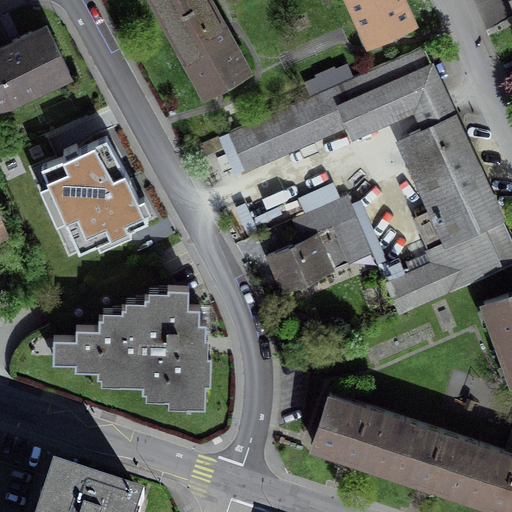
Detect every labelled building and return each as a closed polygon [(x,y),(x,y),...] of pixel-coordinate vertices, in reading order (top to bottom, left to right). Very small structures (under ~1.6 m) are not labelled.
[(247,70),(208,0),(156,0),(207,92),(247,70)] [(352,0),(370,39),(412,21),(402,0),(352,0)] [(0,48),(0,99),(11,97),(69,69),(47,25),(0,48)] [(511,264),(511,236),(429,52),(235,138),(253,178),(398,113),(457,245),(386,277),(403,313),(511,264)] [(108,134),(36,165),(45,187),(36,191),(55,236),(64,232),(74,257),(98,247),(101,252),(132,239),(129,233),(148,225),(145,219),(151,217),(144,200),(137,203),(108,134)] [(331,269),(315,236),(271,257),(286,290),(331,269)] [(208,411),(190,285),(70,334),(70,364),(208,411)] [(511,291),(486,301),(511,373),(511,291)] [(511,455),(507,453),(332,396),(317,441),(511,505),(511,455)] [(138,511),(142,502),(56,473),(43,511),(138,511)]
